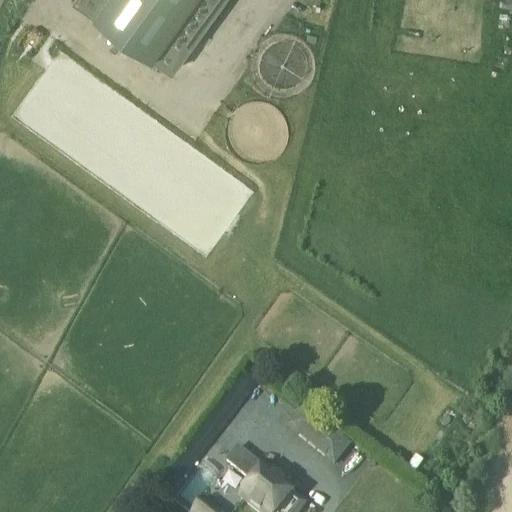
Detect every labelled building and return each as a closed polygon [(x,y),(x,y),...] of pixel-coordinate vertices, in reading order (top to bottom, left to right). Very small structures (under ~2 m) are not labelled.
[(74,0),(127,38),(173,71),(224,0),(74,0)] [(278,71),(295,70),(294,52),(277,54),(278,71)] [(326,459),(342,439),(343,439),(304,408),(302,411),(288,428),(326,459)] [(257,511),(277,511),(294,492),(283,484),(286,481),(276,473),(273,476),(237,447),(226,462),(252,483),(240,498),(257,511)] [(219,511),(205,501),(196,511),(219,511)]
